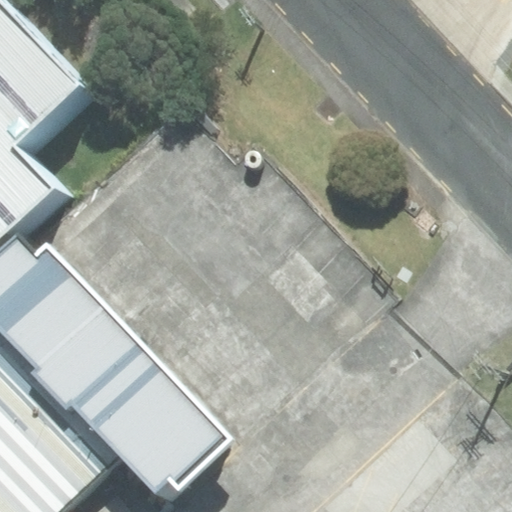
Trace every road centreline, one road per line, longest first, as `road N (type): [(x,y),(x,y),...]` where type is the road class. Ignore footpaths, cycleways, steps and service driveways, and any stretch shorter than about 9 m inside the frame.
road 1 (unknown): [(481,245),(201,511)]
road 2 (unclassified): [(329,0),(511,196)]
